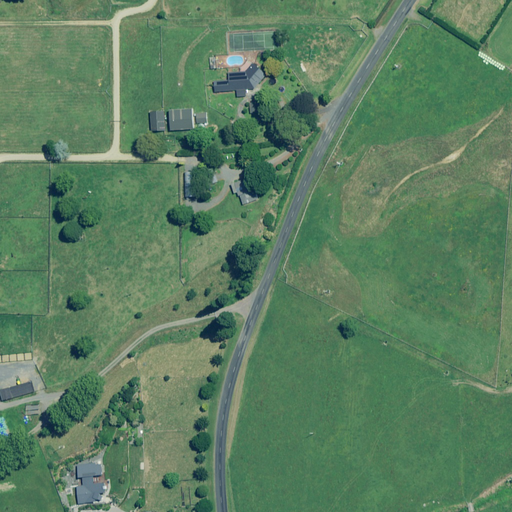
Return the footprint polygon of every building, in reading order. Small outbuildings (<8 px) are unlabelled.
[(501,0),(447,0),(440,12),(465,29),(464,30),(477,38),(501,0)] [(267,74),(254,64),(246,72),(230,73),(230,78),(225,78),(225,81),(215,82),(215,86),(215,89),(216,92),(237,90),(238,97),(247,96),(246,91),(255,89),(267,74)] [(249,103),(250,113),(269,113),(269,103),(249,103)] [(194,114),(194,109),(171,110),(172,131),(194,130),(194,124),(208,123),(207,113),(194,114)] [(166,131),(165,112),(151,113),(152,118),(147,118),(148,127),(152,126),(152,132),(166,131)] [(210,186),(219,181),(216,176),(215,176),(212,168),(203,173),(210,186)] [(196,172),(185,172),(184,197),(196,197),(196,172)] [(235,194),(238,193),(239,197),(241,196),(244,205),(261,200),(254,177),(232,184),(235,194)] [(1,391),(4,403),(12,400),(12,399),(34,392),(31,382),(1,391)] [(104,475),(103,463),(77,465),(79,479),(83,478),(84,486),(77,487),(79,504),(106,501),(106,493),(104,484),(102,484),(102,476),(104,475)]
